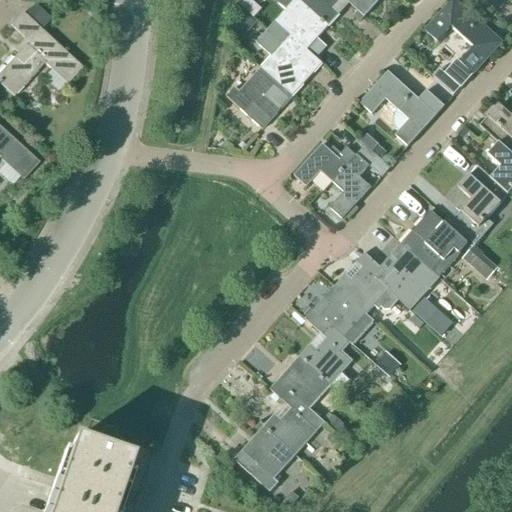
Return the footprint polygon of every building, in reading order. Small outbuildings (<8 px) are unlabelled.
[(317,41),(328,28),(296,0),(295,0),(274,24),(267,33),(294,58),(303,48),(307,52),(317,41)] [(296,0),(328,28),(339,16),(333,10),(341,0),(343,0),(345,2),(346,0),(296,0)] [(364,19),(380,0),(346,0),(345,2),(364,19)] [(462,39),(477,22),(453,1),(424,32),(437,44),(451,29),(462,39)] [(82,70),(22,15),(10,28),(27,44),(0,73),(0,86),(13,99),(44,65),(66,86),(82,70)] [(245,15),(232,30),(242,39),(256,25),(245,15)] [(477,22),(462,39),(474,50),(460,65),(456,62),(444,75),(444,76),(439,82),(454,96),(501,44),(477,22)] [(322,65),(307,52),(303,48),(294,58),(267,33),(255,45),(270,59),(260,70),(292,98),(322,65)] [(262,131),(292,98),(260,70),(239,93),(235,89),(226,99),(262,131)] [(397,111),(411,95),(388,73),(359,105),(372,116),(386,101),(397,111)] [(411,95),(397,111),(409,122),(395,137),(407,149),(444,108),(426,92),(418,101),(411,95)] [(511,140),(511,117),(511,118),(498,106),(479,128),(498,145),(507,136),(511,140)] [(38,165),(0,129),(0,161),(22,182),(38,165)] [(511,154),(511,140),(507,136),(498,145),(487,157),(500,169),(490,180),(496,186),(505,195),(511,200),(511,156),(511,155),(511,154)] [(346,168),(340,162),(322,146),(293,178),(306,189),(320,173),(331,184),(346,168)] [(346,168),(331,184),(343,194),(329,210),(342,221),(370,189),(358,179),(368,168),(380,178),(389,169),(365,147),(357,156),(355,158),(346,168)] [(346,168),(355,158),(346,150),(340,157),(342,159),(340,162),(346,168)] [(490,180),(477,168),(457,189),(471,201),(460,213),(478,230),(500,205),(498,203),(505,195),(496,186),(490,180)] [(401,245),(432,274),(438,279),(460,255),(459,254),(466,245),(430,213),(401,245)] [(411,298),(432,274),(401,245),(390,258),(396,263),(386,275),(381,270),(373,280),(398,302),(403,307),(411,298)] [(486,283),(498,268),(473,246),(461,261),(486,283)] [(373,280),(381,270),(364,255),(355,265),(362,270),(352,281),(345,276),(334,288),(366,316),(374,307),(378,312),(381,309),(384,312),(390,311),(398,302),(373,280)] [(356,327),(366,316),(334,288),(323,300),(330,306),(320,317),(313,311),(304,321),(322,336),(330,328),(349,345),(352,342),(356,345),(365,335),(356,327)] [(342,353),(349,345),(330,328),(322,336),(326,341),(316,352),(310,346),(299,358),(330,387),(352,363),(342,353)] [(309,411),(330,387),(299,358),(288,371),(294,376),(284,387),(278,382),(269,391),(285,406),(294,397),(309,411)] [(309,411),(294,397),(285,406),(291,411),(281,422),(274,416),(263,429),(295,457),(324,425),(309,411)] [(274,481),(295,457),(263,429),(234,462),(270,494),(278,485),(274,481)] [(113,511),(117,500),(131,461),(74,441),(49,511),(113,511)] [(290,510),(298,500),(291,494),(283,505),(290,510)]
